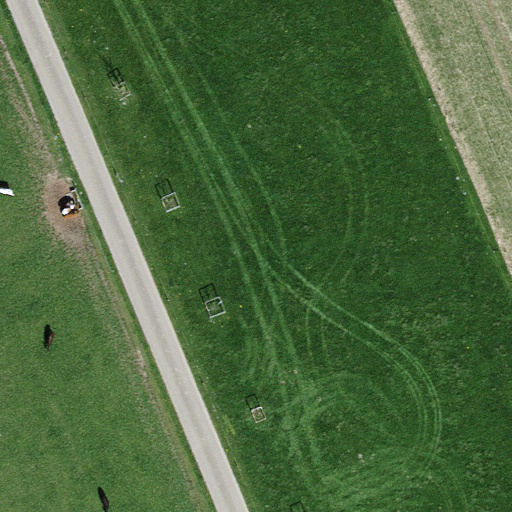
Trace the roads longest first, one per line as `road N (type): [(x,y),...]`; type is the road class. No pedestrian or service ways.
road 1 (unclassified): [(231,511),(93,171)]
road 2 (residential): [(19,0),(93,171)]
